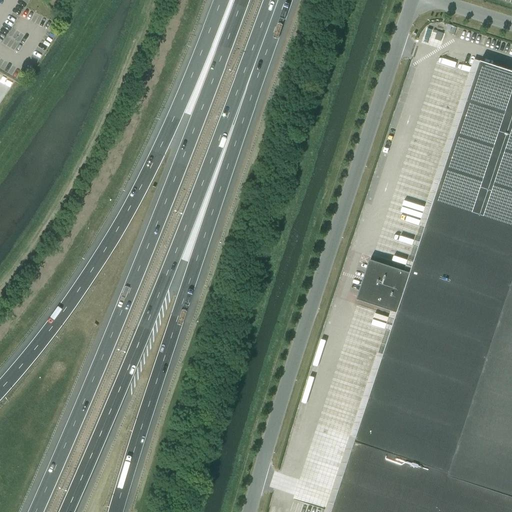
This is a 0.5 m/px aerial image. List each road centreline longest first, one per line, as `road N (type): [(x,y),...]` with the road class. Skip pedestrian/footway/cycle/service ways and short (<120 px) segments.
road 1 (motorway): [(242,0),(35,511)]
road 2 (motorway): [(66,511),(270,0)]
road 3 (motorway): [(115,511),(286,0)]
road 4 (unclassified): [(248,511),(411,0)]
road 5 (motorway): [(221,0),(132,212),(100,268),(0,391)]
